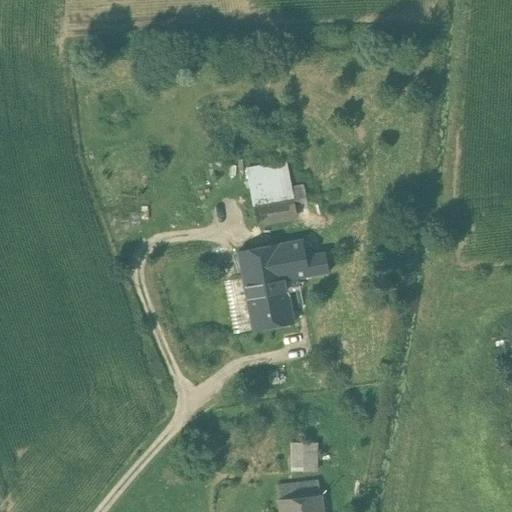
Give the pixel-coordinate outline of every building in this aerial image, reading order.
[(258,225),(297,217),(295,204),(291,187),(286,160),(246,168),(258,225)] [(304,185),(291,187),(295,204),(307,201),(304,185)] [(302,241),(239,252),(254,329),(293,321),(285,279),(328,271),(324,254),(305,257),(302,241)] [(511,339),(503,340),(505,356),(511,355),(511,339)] [(291,441),(292,470),(305,470),(304,441),(291,441)] [(304,441),(305,470),(320,469),(319,441),(304,441)] [(318,481),(277,485),(279,499),(319,494),(318,481)] [(319,494),(279,499),(278,499),(279,511),(324,511),(323,494),(319,494)]
